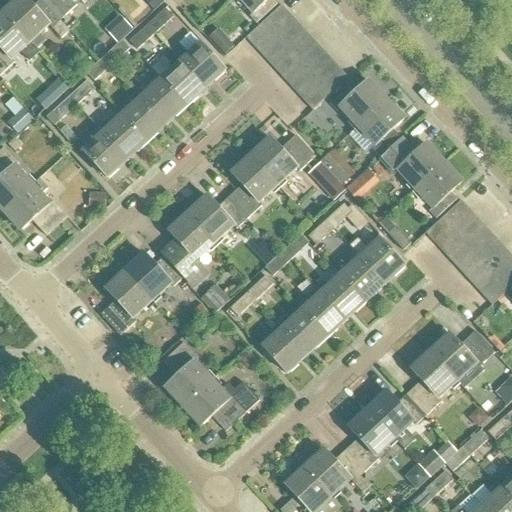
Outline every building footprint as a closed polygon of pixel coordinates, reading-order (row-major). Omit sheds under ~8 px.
[(25,0),(19,0),(4,15),(37,51),(46,44),(39,36),(49,26),(62,40),(70,32),(64,25),(62,26),(40,2),(33,8),(25,0)] [(78,0),(44,0),(63,20),(78,7),(74,4),(78,0)] [(181,0),(176,5),(183,13),(192,5),(187,0),(181,0)] [(240,0),(254,15),(250,18),(257,26),(279,6),(272,0),(240,0)] [(283,8),(265,24),(273,32),(290,16),(283,8)] [(165,11),(148,27),(156,36),(173,20),(165,11)] [(37,51),(4,15),(0,18),(0,77),(14,65),(11,61),(20,53),(30,63),(40,54),(37,51)] [(273,32),(281,41),(298,25),(290,16),(273,32)] [(248,40),(256,49),(273,32),(265,24),(248,40)] [(298,25),(281,41),(289,49),(306,33),(298,25)] [(156,36),(148,27),(130,44),(137,53),(156,36)] [(235,48),(218,31),(209,40),(225,57),(235,48)] [(256,49),(263,57),(281,41),(273,32),(256,49)] [(311,38),(293,54),(301,63),(318,46),(311,38)] [(281,41),(263,57),(271,65),(289,49),(281,41)] [(122,43),(105,58),(113,67),(130,51),(122,43)] [(185,51),(177,58),(207,91),(227,73),(202,46),(190,56),(185,51)] [(301,63),(308,71),(326,55),(318,46),(301,63)] [(275,70),(283,79),(301,63),(293,54),(275,70)] [(308,71),(316,79),(334,63),(326,55),(308,71)] [(113,67),(105,58),(87,75),(94,83),(113,67)] [(175,71),(163,82),(188,109),(207,91),(177,58),(169,65),(175,71)] [(283,79),(291,87),(308,71),(301,63),(283,79)] [(316,79),(324,87),(341,71),(334,63),(316,79)] [(291,87),(298,95),(316,79),(308,71),(291,87)] [(341,71),(324,87),(331,96),(349,80),(341,71)] [(298,95),(306,104),(324,87),(316,79),(298,95)] [(67,91),(59,82),(50,90),(58,99),(67,91)] [(146,87),(138,94),(168,127),(188,109),(163,82),(152,93),(146,87)] [(87,83),(71,98),(78,107),(95,91),(87,83)] [(343,110),(359,128),(388,103),(370,84),(360,94),(354,87),(333,107),(339,113),(343,110)] [(324,87),(306,104),(314,112),(331,96),(324,87)] [(135,107),(124,118),(149,145),(168,127),(138,94),(130,102),(135,107)] [(78,107),(71,98),(47,120),(55,128),(78,107)] [(388,103),(359,128),(377,147),(373,151),(379,158),(401,138),(395,132),(406,123),(388,103)] [(16,123),(24,132),(35,121),(27,112),(16,123)] [(107,122),(99,130),(129,162),(149,145),(124,118),(113,128),(107,122)] [(129,162),(99,130),(91,137),(97,143),(85,154),(110,181),(129,162)] [(271,141),(253,158),(275,182),(293,166),(300,173),(316,159),(296,138),(281,152),(271,141)] [(401,173),(418,192),(446,166),(428,147),(418,156),(404,141),(383,161),(397,177),(401,173)] [(0,209),(4,214),(33,187),(16,168),(20,165),(5,149),(0,153),(0,209)] [(354,175),(333,153),(321,164),(342,186),(354,175)] [(275,182),(253,158),(233,176),(243,187),(228,201),(247,222),(262,208),(255,200),(275,182)] [(364,159),(350,168),(357,180),(349,185),(357,197),(379,183),(364,159)] [(346,193),(320,165),(308,176),(334,204),(346,193)] [(446,166),(418,192),(435,210),(431,214),(437,221),(459,201),(453,194),(463,185),(446,166)] [(33,187),(4,214),(22,233),(33,223),(47,238),(69,218),(54,202),(50,206),(42,196),(48,191),(39,182),(33,187)] [(92,196),(92,208),(105,209),(105,197),(92,196)] [(208,199),(189,216),(216,244),(234,228),(237,231),(244,225),(225,204),(218,210),(208,199)] [(464,203),(445,219),(453,228),(471,211),(464,203)] [(344,206),(327,222),(334,230),(351,214),(344,206)] [(453,228),(461,236),(479,220),(471,211),(453,228)] [(216,244),(189,216),(170,234),(178,243),(163,257),(184,280),(186,279),(195,289),(209,276),(196,262),(216,244)] [(427,236),(435,244),(453,228),(445,219),(427,236)] [(479,220),(461,236),(469,245),(487,228),(479,220)] [(334,230),(327,222),(308,239),(315,247),(334,230)] [(435,244),(443,253),(461,236),(453,228),(435,244)] [(389,237),(405,254),(413,246),(397,229),(389,237)] [(491,233),(473,250),(481,258),(499,242),(491,233)] [(461,236),(443,253),(451,261),(469,245),(461,236)] [(301,238),(284,254),(291,262),(308,246),(301,238)] [(364,247),(356,254),(386,287),(407,269),(381,241),(369,252),(364,247)] [(481,258),(488,266),(507,250),(499,242),(481,258)] [(254,251),(253,254),(267,269),(277,259),(262,243),(254,251)] [(455,266),(463,274),(481,258),(473,250),(455,266)] [(488,266),(496,275),(511,260),(511,255),(507,250),(488,266)] [(291,262),(284,254),(277,259),(267,269),(265,270),(273,279),(291,262)] [(353,267),(342,277),(367,305),(386,287),(356,254),(348,261),(353,267)] [(145,256),(126,274),(153,302),(171,285),(174,289),(181,282),(162,261),(155,267),(145,256)] [(463,274),(470,283),(488,266),(481,258),(463,274)] [(511,260),(496,275),(504,283),(511,275),(511,260)] [(470,283),(478,291),(496,275),(488,266),(470,283)] [(153,302),(126,274),(107,292),(117,303),(101,317),(121,338),(136,324),(133,320),(143,311),(146,315),(155,307),(152,303),(153,302)] [(478,291),(485,300),(504,283),(496,275),(478,291)] [(326,282),(317,290),(348,323),(367,305),(342,277),(331,288),(326,282)] [(266,278),(249,294),(257,303),(274,287),(266,278)] [(504,283),(485,300),(493,308),(511,291),(504,283)] [(201,302),(214,316),(230,302),(216,288),(201,302)] [(315,303),(303,313),(328,341),(348,323),(317,290),(309,297),(315,303)] [(257,303),(249,294),(230,311),(238,320),(257,303)] [(211,317),(201,306),(192,314),(202,325),(211,317)] [(287,318),(278,325),(309,358),(328,341),(303,313),(292,323),(287,318)] [(309,358),(278,325),(271,333),(276,338),(263,349),(289,377),(309,358)] [(450,337),(431,354),(457,383),(476,365),(480,369),(495,355),(476,333),(460,348),(450,337)] [(166,390),(184,409),(212,383),(195,364),(199,361),(184,345),(163,365),(177,380),(166,390)] [(239,361),(248,371),(257,362),(248,353),(239,361)] [(457,383),(431,354),(412,372),(422,383),(407,397),(427,418),(442,404),(439,400),(457,383)] [(30,365),(18,376),(26,385),(38,374),(30,365)] [(511,378),(501,388),(511,400),(511,378)] [(212,383),(184,409),(201,429),(212,419),(227,434),(260,403),(244,385),(235,393),(230,387),(220,392),(212,383)] [(388,394),(368,412),(395,441),(413,423),(417,427),(424,420),(404,399),(398,405),(388,394)] [(469,420),(478,430),(488,421),(479,411),(469,420)] [(395,441),(368,412),(349,430),(359,441),(344,454),(364,476),(379,461),(376,458),(395,441)] [(511,428),(511,424),(506,418),(488,435),(496,443),(511,428)] [(481,433),(463,449),(471,458),(488,441),(481,433)] [(471,458),(463,449),(445,466),(453,474),(471,458)] [(325,452),(305,470),(332,498),(351,481),(363,495),(371,487),(365,481),(364,482),(341,457),(335,463),(325,452)] [(418,466),(430,480),(445,466),(433,453),(418,466)] [(338,511),(342,509),(332,498),(305,470),(286,488),(296,498),(281,511),(338,511)] [(446,473),(428,490),(436,498),(454,482),(446,473)] [(502,480),(494,488),(511,506),(511,482),(508,486),(502,480)] [(492,501),(480,511),(511,511),(511,506),(494,488),(486,495),(492,501)] [(420,511),(436,498),(428,490),(410,506),(415,511),(420,511)]
